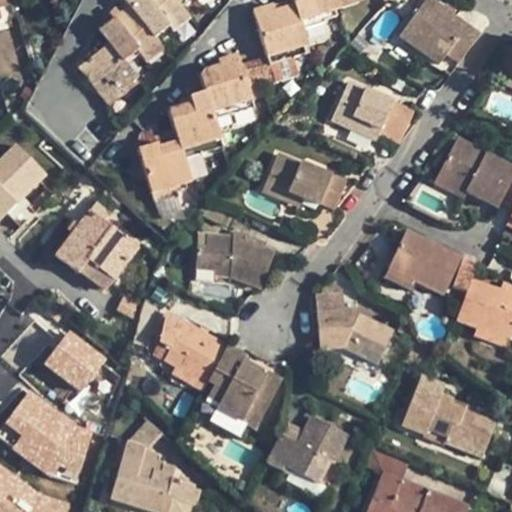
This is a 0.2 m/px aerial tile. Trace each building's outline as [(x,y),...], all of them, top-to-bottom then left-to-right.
[(189,18),(174,0),(122,0),(128,7),(153,39),(168,27),(172,32),(189,18)] [(292,0),(272,6),(274,12),(293,6),(292,0)] [(293,6),(298,23),(300,23),(303,31),(341,19),(335,0),(292,0),(293,6)] [(425,0),(398,37),(437,65),(445,55),(458,64),(479,35),(451,15),(442,8),(431,0),(425,0)] [(445,3),(442,8),(451,15),(455,10),(445,3)] [(265,57),(253,62),(262,92),(277,87),(270,65),(310,53),(308,47),(303,31),(300,23),(298,23),(293,6),(274,12),(272,6),(251,12),(265,57)] [(138,51),(153,39),(128,7),(98,30),(108,44),(123,63),(138,51)] [(161,49),(153,39),(138,51),(146,62),(161,49)] [(136,80),(123,63),(108,44),(76,69),(101,100),(119,86),(122,90),(136,80)] [(212,114),(214,121),(254,109),(249,95),(262,92),(253,62),(240,65),(237,54),(216,61),(218,66),(204,71),(199,75),(204,93),(210,114),(212,114)] [(122,90),(125,94),(139,83),(136,80),(122,90)] [(392,102),(348,82),(330,121),(374,141),(377,134),(392,102)] [(119,86),(101,100),(107,108),(125,94),(122,90),(119,86)] [(177,143),(180,152),(182,152),(184,159),(222,146),(221,140),(214,121),(212,114),(210,114),(204,93),(188,98),(190,105),(178,108),(167,111),(174,132),(177,143)] [(190,105),(188,98),(176,101),(178,108),(190,105)] [(397,104),(392,102),(377,134),(383,137),(397,104)] [(397,104),(383,137),(398,144),(413,111),(397,104)] [(177,143),(174,132),(153,138),(155,145),(157,145),(158,148),(177,143)] [(511,167),(456,138),(436,177),(466,193),(496,209),(502,199),(511,180),(511,167)] [(136,151),(150,195),(153,205),(188,193),(185,184),(192,182),(184,159),(182,152),(180,152),(177,143),(158,148),(157,145),(136,151)] [(0,221),(46,176),(15,144),(0,159),(0,221)] [(345,183),(277,154),(264,184),(302,200),(318,207),(319,204),(334,210),(345,183)] [(466,193),(436,177),(432,184),(462,201),(466,193)] [(511,218),(511,180),(502,199),(511,204),(511,211),(509,217),(511,218)] [(302,200),(264,184),(261,193),(298,209),(302,200)] [(197,212),(223,225),(231,209),(204,196),(197,212)] [(95,203),(54,258),(78,277),(80,274),(102,291),(107,290),(114,282),(138,249),(137,248),(115,232),(122,222),(95,203)] [(144,239),(122,222),(115,232),(137,248),(144,239)] [(243,240),(245,236),(234,231),(232,236),(243,240)] [(461,257),(405,231),(387,270),(414,283),(442,297),(461,257)] [(196,234),(196,247),(205,247),(206,235),(196,234)] [(196,247),(195,270),(214,270),(213,277),(229,277),(260,290),(274,252),(264,248),(243,240),(232,236),(206,235),(205,247),(196,247)] [(266,244),(245,236),(243,240),(264,248),(266,244)] [(451,288),(466,293),(470,280),(476,263),(462,258),(451,288)] [(414,283),(387,270),(382,279),(410,292),(414,283)] [(466,293),(455,322),(475,330),(510,342),(511,335),(511,294),(499,290),(470,280),(466,293)] [(499,290),(511,294),(511,286),(502,283),(499,290)] [(377,365),(393,332),(358,316),(358,309),(344,310),(342,294),(314,296),(318,350),(343,348),(348,351),(377,365)] [(124,295),(116,311),(129,318),(137,302),(124,295)] [(206,385),(207,384),(227,345),(166,313),(158,344),(169,350),(163,362),(174,368),(206,385)] [(69,328),(42,360),(80,392),(107,360),(69,328)] [(507,350),(510,342),(475,330),(472,337),(507,350)] [(151,356),(163,362),(169,350),(158,344),(151,356)] [(227,345),(207,384),(213,387),(207,399),(218,405),(216,409),(255,430),(281,380),(243,360),(246,355),(227,345)] [(371,377),(377,365),(348,351),(342,363),(371,377)] [(202,393),(206,385),(174,368),(170,376),(202,393)] [(421,375),(400,428),(424,437),(426,431),(446,439),(444,445),(481,460),(496,422),(477,415),(479,409),(467,404),(465,409),(451,403),(453,399),(441,394),(445,385),(421,375)] [(25,391),(6,424),(21,433),(11,451),(69,484),(98,433),(25,391)] [(467,404),(453,399),(451,403),(465,409),(467,404)] [(333,463),(347,436),(311,417),(303,432),(296,445),(279,436),(264,465),(280,473),(282,468),(317,486),(330,462),(333,463)] [(286,423),(279,436),(296,445),(303,432),(286,423)] [(426,431),(424,437),(444,445),(446,439),(426,431)] [(109,499),(149,511),(168,511),(172,501),(194,507),(199,490),(194,489),(195,486),(172,478),(175,469),(157,463),(159,456),(144,452),(145,448),(126,442),(109,499)] [(0,511),(70,511),(0,461),(0,511)] [(466,511),(469,506),(382,472),(366,511),(466,511)] [(172,501),(168,511),(192,511),(194,507),(178,503),(172,501)]
